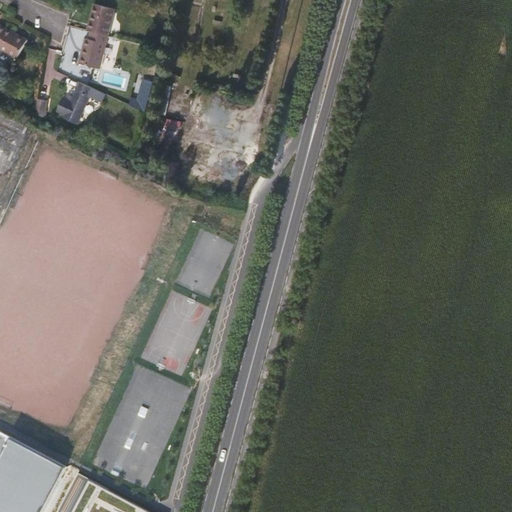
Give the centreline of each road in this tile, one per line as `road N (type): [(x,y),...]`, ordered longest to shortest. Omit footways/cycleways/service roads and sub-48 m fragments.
road 1 (secondary): [(217,511),(358,0)]
road 2 (secondary): [(343,0),(208,511)]
